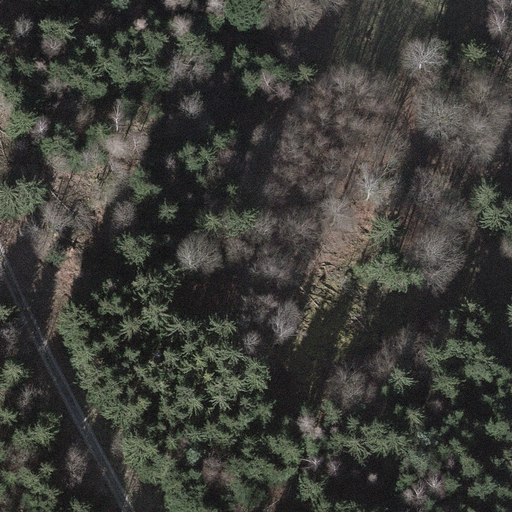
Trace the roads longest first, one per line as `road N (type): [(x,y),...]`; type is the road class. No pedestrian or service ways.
road 1 (track): [(511,355),(417,121),(402,0)]
road 2 (track): [(0,245),(138,511)]
